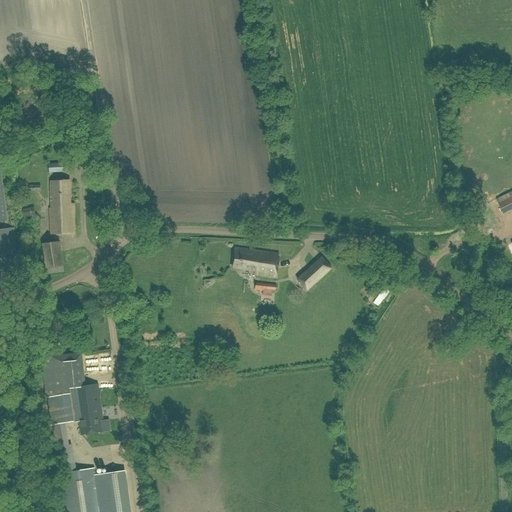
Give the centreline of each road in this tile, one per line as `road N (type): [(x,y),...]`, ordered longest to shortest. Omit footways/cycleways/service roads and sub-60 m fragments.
road 1 (unclassified): [(127,240),(183,229),(378,243),(511,338)]
road 2 (unclassified): [(84,0),(127,240)]
road 3 (unclassified): [(0,302),(56,286),(127,240)]
